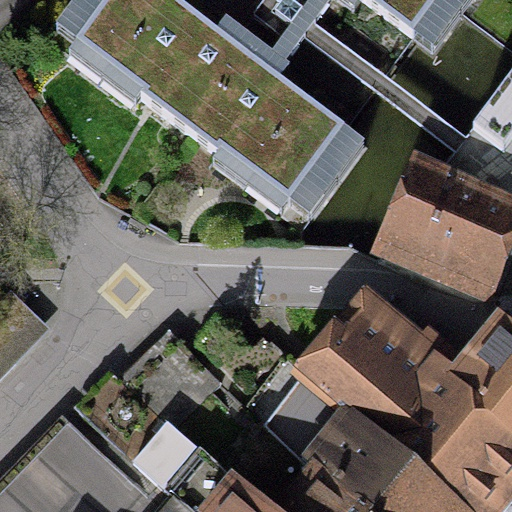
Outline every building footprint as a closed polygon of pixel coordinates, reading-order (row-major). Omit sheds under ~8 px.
[(220,41),(165,0),(112,0),(77,48),(143,98),(141,101),(218,158),(221,155),(289,207),(344,133),(277,83),(274,87),(262,78),(265,74),(232,49),(229,53),(217,45),(220,41)] [(360,0),(359,1),(412,41),(442,0),(360,0)] [(511,200),(511,74),(439,173),(509,204),(511,200)] [(511,223),(511,205),(509,204),(439,173),(386,244),(487,287),(511,223)] [(13,301),(0,313),(0,386),(15,370),(49,337),(13,301)] [(500,491),(511,476),(511,438),(459,393),(364,314),(336,349),(500,491)] [(456,511),(308,384),(309,382),(301,375),(299,373),(275,352),(269,347),(260,358),(225,323),(202,350),(215,363),(207,371),(222,385),(314,474),(357,511),(456,511)] [(293,332),(275,352),(299,373),(317,353),(293,332)] [(222,385),(207,371),(177,341),(129,387),(124,382),(121,385),(173,430),(222,385)] [(511,346),(508,343),(499,343),(493,351),(487,348),(469,371),(473,375),(459,393),(511,438),(511,346)] [(456,511),(482,511),(500,491),(336,349),(314,375),(305,372),(301,375),(309,382),(308,384),(456,511)] [(174,431),(173,430),(121,385),(114,379),(79,415),(141,470),(174,431)] [(188,511),(174,499),(164,510),(69,427),(22,475),(64,511),(188,511)] [(266,511),(174,431),(141,470),(140,470),(174,499),(188,511),(266,511)] [(304,511),(357,511),(314,474),(302,489),(315,499),(304,511)] [(64,511),(22,475),(0,497),(0,511),(64,511)]
